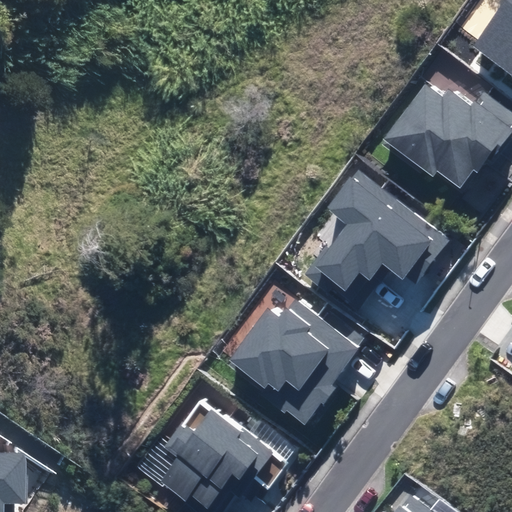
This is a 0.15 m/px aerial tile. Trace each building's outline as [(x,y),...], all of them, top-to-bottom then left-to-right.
[(511,0),(507,0),(473,47),(511,75),(511,0)] [(435,159),(473,186),(492,159),(498,163),(511,144),(511,104),(488,88),(481,98),(458,82),(453,90),(436,78),(390,141),(428,169),(435,159)] [(304,274),(328,293),(332,288),(351,303),(382,263),(403,280),(406,277),(415,284),(450,241),(358,169),(328,208),(348,224),(329,249),(326,246),(304,274)] [(288,411),(305,424),(322,403),(324,405),(338,386),(333,382),(367,337),(330,309),(323,319),(295,298),(280,318),(268,308),(228,361),(264,388),(260,394),(286,414),(288,411)] [(191,495),(208,508),(233,475),(239,479),(245,471),(268,488),(288,462),(203,398),(165,447),(178,457),(160,481),(186,501),(191,495)] [(0,511),(4,511),(5,504),(26,505),(27,453),(0,452),(0,511)] [(430,511),(408,495),(395,511),(430,511)]
